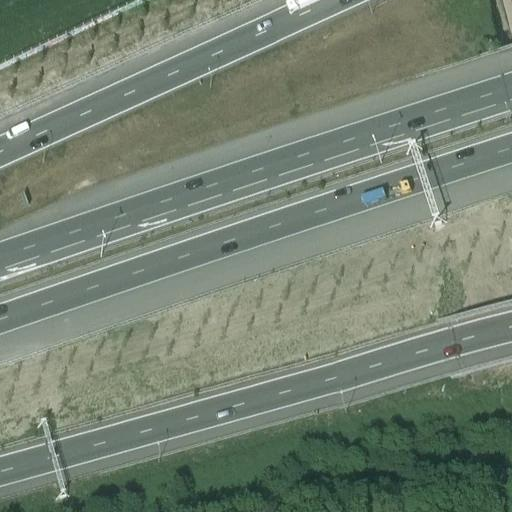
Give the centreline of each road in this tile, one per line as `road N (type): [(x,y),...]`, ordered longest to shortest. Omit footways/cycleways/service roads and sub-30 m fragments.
road 1 (motorway): [(0,321),(511,149)]
road 2 (motorway): [(511,94),(0,258)]
road 3 (motorway): [(0,477),(511,334)]
road 4 (motorway): [(334,0),(0,151)]
